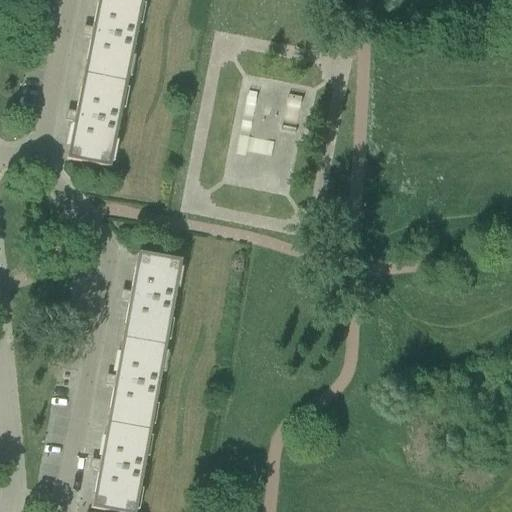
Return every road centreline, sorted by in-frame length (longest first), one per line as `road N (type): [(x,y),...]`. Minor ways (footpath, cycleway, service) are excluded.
road 1 (residential): [(66,511),(66,455),(105,254),(37,147)]
road 2 (residential): [(37,147),(68,0)]
